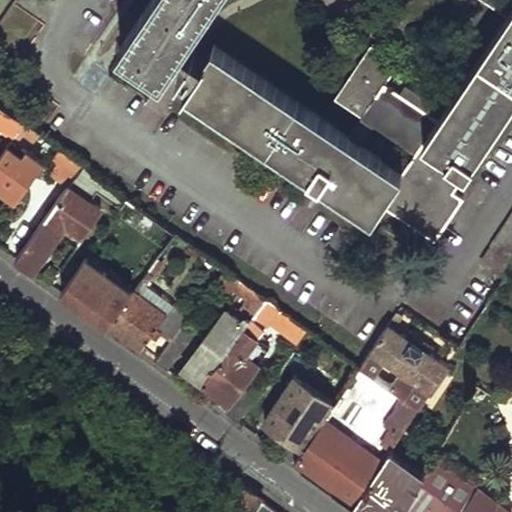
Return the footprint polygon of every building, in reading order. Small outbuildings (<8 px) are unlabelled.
[(145,0),(116,45),(161,75),(212,0),(145,0)] [(511,7),(439,116),(424,138),(468,167),(511,101),(511,7)] [(424,138),(439,116),(387,80),(398,62),(369,42),(334,97),(414,151),(401,170),(382,198),(437,233),(465,193),(455,185),(468,167),(424,138)] [(382,198),(401,170),(215,44),(185,88),(371,214),(382,198)] [(0,122),(16,134),(25,120),(0,101),(0,122)] [(16,134),(0,155),(0,184),(17,197),(42,162),(33,154),(36,150),(30,145),(26,149),(18,142),(24,132),(60,160),(53,169),(70,181),(75,173),(83,162),(25,120),(16,134)] [(83,162),(75,173),(121,206),(129,194),(83,162)] [(68,184),(17,256),(34,269),(67,221),(83,232),(100,207),(68,184)] [(121,206),(115,214),(159,246),(155,252),(150,248),(135,271),(143,276),(150,268),(177,230),(129,194),(121,206)] [(511,217),(485,259),(507,275),(511,266),(511,217)] [(63,290),(79,301),(98,273),(82,262),(63,290)] [(226,265),(217,276),(233,286),(241,275),(226,265)] [(150,268),(143,276),(147,280),(154,272),(150,268)] [(241,275),(233,286),(259,305),(267,295),(241,275)] [(143,276),(108,323),(132,341),(156,358),(175,333),(162,325),(160,328),(156,325),(167,310),(141,290),(147,280),(143,276)] [(267,295),(259,305),(267,309),(275,301),(267,295)] [(248,321),(245,325),(257,335),(273,315),(267,309),(259,305),(248,321)] [(227,306),(182,365),(203,380),(245,325),(248,321),(227,306)] [(293,313),(285,324),(301,336),(310,325),(293,313)] [(156,358),(168,367),(195,329),(185,320),(175,333),(156,358)] [(391,322),(362,363),(420,405),(447,362),(391,322)] [(245,325),(203,380),(230,399),(261,360),(247,349),(257,335),(245,325)] [(342,349),(329,369),(348,383),(362,363),(342,349)] [(335,402),(295,459),(325,481),(354,502),(388,451),(420,405),(362,363),(348,383),(335,402)] [(290,435),(280,451),(294,461),(295,459),(335,402),(316,388),(319,383),(314,379),(311,384),(296,374),(266,418),(290,435)] [(247,387),(228,411),(239,419),(257,394),(247,387)] [(367,511),(402,511),(417,487),(423,477),(388,451),(354,502),(367,511)] [(237,479),(214,511),(249,511),(260,497),(249,488),(237,479)] [(424,511),(433,497),(417,487),(402,511),(424,511)] [(511,511),(511,508),(480,487),(465,511),(511,511)] [(281,511),(260,497),(249,511),(281,511)] [(448,511),(451,508),(433,497),(424,511),(448,511)]
